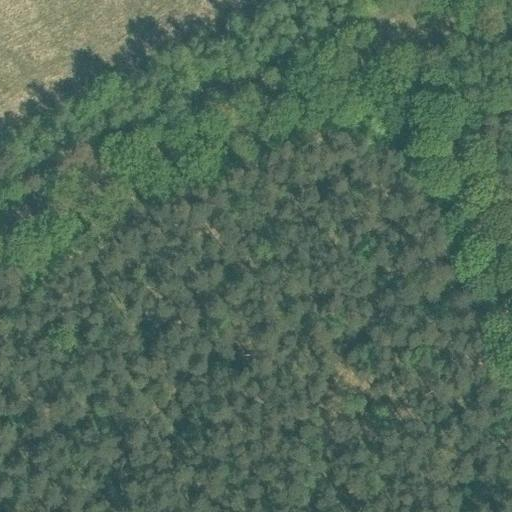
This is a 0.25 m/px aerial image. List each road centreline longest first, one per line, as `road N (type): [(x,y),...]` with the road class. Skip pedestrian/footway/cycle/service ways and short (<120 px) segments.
road 1 (track): [(0,242),(511,0)]
road 2 (track): [(511,256),(424,42),(431,0)]
